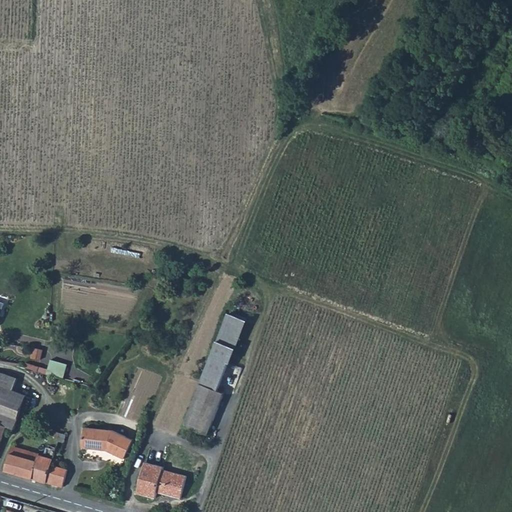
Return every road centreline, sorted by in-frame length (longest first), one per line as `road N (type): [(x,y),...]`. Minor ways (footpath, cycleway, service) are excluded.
road 1 (track): [(511,193),(319,128),(288,135),(233,268)]
road 2 (track): [(0,228),(110,232),(233,268)]
road 3 (unknown): [(201,511),(238,396)]
